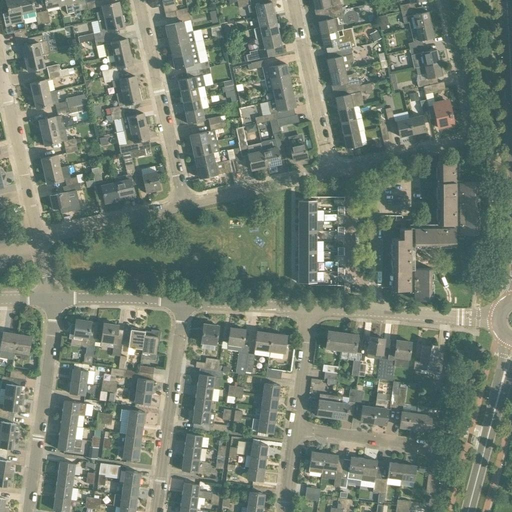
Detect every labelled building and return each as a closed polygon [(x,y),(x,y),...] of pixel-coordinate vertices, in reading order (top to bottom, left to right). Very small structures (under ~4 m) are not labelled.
[(24,22),(22,14),(18,0),(7,0),(6,0),(8,13),(2,14),(7,35),(14,33),(12,25),(24,22)] [(18,0),(22,14),(35,11),(32,0),(18,0)] [(44,0),(46,8),(59,5),(57,0),(44,0)] [(75,17),(81,16),(80,11),(79,5),(78,4),(72,5),(71,0),(57,0),(59,5),(65,4),(67,14),(74,13),(75,17)] [(101,0),(98,1),(97,1),(86,3),(87,9),(99,7),(101,20),(121,15),(118,2),(110,4),(109,0),(101,0)] [(250,4),(249,0),(247,0),(237,2),(238,8),(248,6),(250,13),(255,11),(257,18),(274,14),(272,2),(260,5),(260,2),(250,4)] [(331,0),(329,0),(328,0),(312,0),(315,10),(327,8),(328,14),(342,10),(341,5),(339,0),(331,0)] [(401,12),(415,9),(414,3),(425,1),(424,0),(409,0),(410,4),(400,6),(401,12)] [(163,7),(164,13),(177,10),(175,4),(163,7)] [(166,19),(176,17),(188,14),(187,8),(177,10),(164,13),(166,19)] [(410,29),(410,30),(431,25),(428,12),(416,15),(415,9),(401,12),(402,18),(403,24),(408,23),(410,29)] [(321,35),(340,31),(343,30),(342,24),(335,26),(333,19),(343,16),(342,10),(328,14),(330,19),(318,22),(321,35)] [(47,11),(41,13),(44,24),(50,23),(47,11)] [(37,25),(44,24),(41,13),(35,14),(37,25)] [(165,26),(167,37),(185,33),(183,22),(190,21),(188,14),(176,17),(178,23),(165,26)] [(277,24),(274,14),(257,18),(259,28),(277,24)] [(100,33),(105,32),(124,28),(121,15),(101,20),(98,21),(100,33)] [(253,29),(256,40),(279,35),(277,24),(259,28),(253,29)] [(217,37),(222,36),(220,25),(211,27),(211,32),(216,31),(217,37)] [(431,25),(410,30),(413,43),(408,44),(409,50),(423,47),(422,41),(434,38),(431,25)] [(14,33),(15,39),(27,36),(26,31),(14,33)] [(170,48),(195,42),(193,31),(185,33),(167,37),(170,48)] [(341,36),(340,31),(321,35),(324,48),(335,46),(337,51),(350,48),(349,42),(348,35),(341,36)] [(374,41),(380,38),(377,31),(370,35),(374,41)] [(106,38),(105,32),(100,33),(93,34),(95,40),(106,38)] [(279,35),(256,40),(258,50),(249,52),(250,55),(246,55),(247,62),(275,55),(273,47),(282,46),(279,35)] [(22,46),(25,59),(41,56),(50,54),(47,41),(42,42),(41,36),(27,39),(27,36),(15,39),(17,45),(28,43),(29,45),(22,46)] [(106,57),(114,56),(129,52),(126,39),(107,44),(106,38),(95,40),(96,47),(103,45),(106,57)] [(172,58),(197,53),(195,42),(170,48),(172,58)] [(414,69),(416,68),(439,63),(436,50),(425,52),(423,47),(409,50),(414,69)] [(329,73),(344,70),(349,69),(346,56),(352,54),(350,48),(337,51),(338,57),(326,60),(329,73)] [(132,65),(129,52),(114,56),(115,62),(108,63),(109,70),(102,71),(103,77),(118,74),(117,68),(132,65)] [(200,63),(197,53),(172,58),(175,69),(195,64),(197,71),(209,68),(208,62),(200,63)] [(44,68),(41,56),(25,59),(28,72),(44,68)] [(250,64),(251,64),(252,70),(262,68),(264,67),(263,61),(250,64)] [(442,76),(439,63),(416,68),(417,76),(426,74),(427,79),(416,82),(418,88),(423,87),(438,83),(437,77),(442,76)] [(286,64),(268,68),(270,79),(288,75),(286,64)] [(48,73),(60,71),(58,65),(47,67),(48,73)] [(180,92),(197,88),(205,86),(203,76),(210,74),(209,68),(197,71),(198,76),(177,81),(180,92)] [(48,73),(50,79),(69,75),(67,70),(67,69),(60,71),(48,73)] [(344,70),(329,73),(332,86),(344,83),(345,89),(359,86),(358,80),(347,82),(346,76),(344,70)] [(119,87),(120,93),(138,89),(135,76),(119,80),(118,74),(103,77),(104,84),(112,82),(113,88),(119,87)] [(288,75),(270,79),(272,90),(291,86),(288,75)] [(34,96),(49,93),(46,81),(31,84),(34,96)] [(441,83),(444,83),(443,82),(438,83),(423,87),(425,95),(432,93),(445,90),(443,90),(443,89),(441,83)] [(360,85),(361,92),(372,90),(371,83),(360,85)] [(225,93),(229,92),(234,91),(233,85),(224,87),(225,93)] [(293,97),(291,86),(272,90),(275,101),(293,97)] [(355,94),(360,92),(359,86),(345,89),(346,95),(335,98),(338,111),(353,107),(363,105),(362,99),(356,100),(355,94)] [(197,88),(180,92),(182,103),(200,99),(197,88)] [(138,89),(120,93),(123,106),(110,109),(111,115),(123,112),(127,111),(125,105),(140,102),(138,89)] [(52,106),(52,105),(55,104),(57,111),(68,108),(86,104),(84,94),(66,99),(67,102),(59,104),(56,91),(49,93),(34,96),(36,109),(52,106)] [(200,99),(182,103),(184,113),(202,109),(209,108),(206,97),(200,99)] [(293,97),(275,101),(267,102),(270,115),(262,116),(255,118),(256,124),(269,121),(276,120),(277,120),(295,115),(293,108),(295,107),(293,97)] [(423,113),(428,112),(427,107),(426,100),(420,101),(423,113)] [(446,103),(435,105),(427,107),(428,112),(430,118),(436,116),(438,128),(453,125),(450,112),(448,113),(446,103)] [(353,107),(338,111),(340,123),(356,120),(353,107)] [(62,115),(69,114),(68,108),(57,111),(58,116),(39,120),(42,133),(65,128),(62,115)] [(391,108),(385,109),(388,121),(393,119),(391,108)] [(202,109),(184,113),(187,124),(204,120),(202,109)] [(124,118),(123,112),(111,115),(113,121),(121,119),(123,131),(146,126),(143,114),(124,118)] [(277,120),(278,127),(299,122),(297,115),(295,115),(277,120)] [(209,125),(221,122),(220,116),(208,119),(209,125)] [(421,116),(409,119),(412,134),(425,131),(421,116)] [(412,134),(409,119),(396,122),(399,137),(412,134)] [(277,120),(276,120),(269,121),(273,135),(274,135),(280,133),(278,127),(277,120)] [(343,136),(358,133),(356,120),(340,123),(343,136)] [(225,122),(221,122),(209,125),(210,131),(189,136),(192,147),(217,141),(214,130),(227,127),(225,122)] [(149,139),(146,126),(123,131),(126,144),(119,146),(121,154),(123,154),(130,152),(144,149),(151,148),(149,142),(143,143),(142,140),(149,139)] [(239,143),(246,141),(243,127),(235,129),(239,143)] [(386,127),(380,128),(383,141),(389,140),(386,127)] [(65,148),(76,145),(75,140),(75,139),(68,141),(65,128),(42,133),(44,146),(63,142),(65,148)] [(274,135),(276,142),(261,145),(266,167),(280,164),(276,145),(282,144),(280,133),(274,135)] [(358,133),(343,136),(346,149),(361,146),(358,133)] [(288,140),(289,145),(293,161),(307,158),(302,137),(288,140)] [(219,152),(217,141),(192,147),(194,157),(218,152),(219,152)] [(261,143),(251,145),(253,151),(247,152),(251,170),(266,167),(261,145),(261,143)] [(78,151),(76,145),(65,148),(66,153),(78,151)] [(233,150),(235,159),(235,162),(242,160),(240,154),(239,148),(233,150)] [(144,149),(130,152),(132,158),(146,155),(144,149)] [(115,178),(115,181),(120,200),(134,197),(132,185),(137,184),(132,158),(130,152),(123,154),(127,175),(115,178)] [(218,152),(194,157),(197,168),(220,163),(218,152)] [(44,172),(60,168),(57,155),(41,159),(44,172)] [(229,161),(232,173),(238,172),(235,162),(235,159),(229,161)] [(225,174),(232,173),(229,161),(220,163),(197,168),(199,179),(225,173),(225,174)] [(430,279),(430,274),(432,274),(432,269),(414,269),(414,260),(413,260),(413,259),(414,259),(414,247),(425,247),(425,245),(429,245),(429,247),(439,247),(439,245),(444,245),(444,247),(455,247),(455,235),(477,235),(477,223),(476,223),(476,218),(477,218),(477,203),(476,203),(476,198),(477,198),(477,193),(476,193),(476,188),(477,188),(477,183),(455,182),(455,162),(437,162),(437,173),(438,173),(438,178),(437,178),(437,194),(438,194),(438,199),(437,199),(437,214),(439,214),(439,219),(437,219),(437,224),(425,224),(424,224),(414,224),(415,220),(405,220),(405,224),(387,224),(387,229),(399,229),(399,238),(391,238),(391,244),(393,244),(393,248),(391,248),(391,260),(393,260),(393,265),(391,265),(391,280),(393,280),(393,285),(391,285),(391,290),(413,290),(413,301),(432,301),(432,289),(430,289),(430,284),(432,284),(432,279),(430,279)] [(68,166),(60,168),(44,172),(47,184),(65,180),(66,186),(78,183),(77,178),(70,179),(68,166)] [(160,189),(156,171),(155,166),(141,170),(142,174),(141,174),(144,184),(146,194),(148,193),(148,192),(160,189)] [(95,185),(102,183),(99,167),(91,169),(95,185)] [(120,200),(115,181),(101,185),(105,203),(120,200)] [(52,209),(60,207),(62,212),(79,209),(75,191),(81,189),(79,183),(78,183),(66,186),(63,187),(64,193),(49,196),(52,209)] [(316,200),(298,200),(298,211),(316,211),(316,200)] [(0,242),(10,241),(3,209),(0,210),(0,242)] [(316,211),(298,211),(298,221),(316,221),(316,211)] [(316,221),(298,221),(298,231),(316,231),(316,221)] [(316,231),(298,231),(298,242),(316,242),(316,231)] [(316,242),(298,242),(298,252),(316,252),(316,242)] [(316,252),(298,252),(298,262),(316,262),(316,252)] [(316,262),(298,262),(298,272),(316,272),(316,262)] [(316,272),(298,272),(298,283),(316,283),(316,272)] [(95,338),(88,337),(91,322),(76,320),(75,324),(72,324),(71,325),(69,339),(71,339),(81,340),(80,343),(83,347),(84,347),(86,348),(86,354),(87,354),(85,364),(91,365),(95,338)] [(122,340),(116,339),(118,326),(103,324),(101,341),(114,343),(112,356),(120,357),(120,356),(122,340)] [(216,345),(218,326),(203,324),(201,343),(216,345)] [(128,347),(142,349),(145,331),(145,332),(138,331),(139,329),(131,328),(128,347)] [(230,328),(228,344),(243,346),(245,330),(230,328)] [(145,331),(142,349),(142,353),(156,355),(158,339),(159,340),(161,331),(151,330),(151,332),(145,331)] [(340,351),(343,333),(328,331),(325,348),(340,351)] [(13,355),(17,335),(3,332),(1,342),(0,342),(0,344),(0,349),(0,350),(0,355),(6,357),(6,354),(13,355)] [(257,332),(254,349),(269,351),(271,334),(257,332)] [(357,335),(343,333),(340,351),(355,353),(357,335)] [(284,353),(286,336),(271,334),(269,351),(284,353)] [(31,337),(17,335),(13,355),(17,356),(17,359),(26,361),(31,337)] [(369,337),(367,353),(367,357),(379,359),(381,359),(382,355),(384,339),(369,337)] [(393,366),(407,368),(411,343),(396,341),(393,360),(387,360),(385,374),(392,375),(393,366)] [(436,359),(438,346),(432,345),(432,344),(431,344),(430,347),(422,346),(420,362),(414,361),(413,369),(427,371),(440,373),(442,360),(436,359)] [(462,360),(463,351),(456,350),(455,359),(462,360)] [(245,371),(248,354),(240,352),(237,373),(245,374),(245,371)] [(248,354),(245,371),(252,372),(255,355),(248,354)] [(118,369),(126,371),(127,364),(125,363),(126,357),(120,356),(120,357),(118,369)] [(204,369),(218,371),(219,360),(206,358),(204,369)] [(384,374),(385,374),(387,360),(381,359),(379,359),(377,378),(383,379),(384,374)] [(353,360),(351,376),(358,377),(358,374),(358,370),(360,361),(353,360)] [(337,374),(338,367),(323,365),(322,372),(325,372),(337,374)] [(144,367),(140,366),(139,372),(153,374),(154,368),(144,367)] [(132,377),(138,378),(138,372),(126,371),(118,369),(111,368),(110,375),(131,378),(132,377)] [(72,369),(71,381),(86,383),(88,371),(72,369)] [(199,374),(197,386),(212,389),(214,377),(221,378),(222,371),(218,371),(204,369),(203,375),(199,374)] [(266,369),(265,377),(280,379),(281,371),(266,369)] [(11,370),(9,377),(18,379),(25,380),(26,373),(11,370)] [(324,378),(327,379),(326,384),(335,385),(337,374),(325,372),(324,378)] [(18,379),(9,377),(9,378),(2,377),(0,389),(5,389),(4,397),(23,399),(24,394),(20,394),(21,386),(17,386),(18,379)] [(153,380),(138,378),(136,390),(151,393),(153,380)] [(85,396),(86,383),(71,381),(69,394),(85,396)] [(393,382),(391,395),(390,407),(396,408),(396,405),(399,388),(399,383),(393,382)] [(264,383),(262,395),(278,398),(280,386),(264,383)] [(195,399),(211,401),(212,389),(197,386),(195,399)] [(399,388),(396,405),(403,406),(405,389),(399,388)] [(354,402),(356,390),(356,389),(350,389),(348,401),(354,402)] [(151,393),(136,390),(134,403),(150,405),(151,393)] [(356,390),(354,402),(360,403),(362,391),(356,390)] [(377,393),(375,408),(373,424),(385,425),(388,410),(386,409),(389,394),(377,393)] [(278,398),(262,395),(261,408),(276,410),(278,398)] [(334,396),(333,402),(331,418),(346,420),(348,404),(341,403),(342,397),(334,396)] [(0,434),(18,437),(19,432),(14,431),(15,424),(12,423),(13,418),(13,417),(8,417),(9,411),(17,412),(18,405),(23,405),(23,399),(4,397),(3,404),(0,403),(0,434)] [(209,413),(211,401),(195,399),(194,411),(209,413)] [(316,416),(331,418),(333,402),(318,400),(316,416)] [(62,413),(78,415),(84,416),(86,404),(64,401),(62,413)] [(373,424),(375,408),(362,406),(360,422),(373,424)] [(429,431),(430,426),(436,427),(438,408),(417,406),(416,411),(414,429),(429,431)] [(276,410),(261,408),(259,420),(274,422),(276,410)] [(129,410),(127,422),(143,424),(145,412),(129,410)] [(399,427),(414,429),(416,411),(409,410),(408,412),(401,411),(400,417),(401,417),(399,427)] [(207,425),(209,413),(194,411),(192,423),(207,425)] [(60,425),(76,427),(78,415),(62,413),(60,425)] [(274,422),(259,420),(257,432),(273,434),(274,422)] [(143,424),(127,422),(126,434),(141,437),(143,424)] [(211,423),(211,425),(207,425),(206,430),(210,431),(227,433),(228,426),(213,424),(211,423)] [(59,437),(74,439),(76,427),(60,425),(59,437)] [(0,453),(7,455),(8,449),(12,450),(13,442),(17,443),(18,437),(0,434),(0,453)] [(141,437),(126,434),(124,446),(139,449),(141,437)] [(185,446),(200,448),(202,436),(186,434),(185,446)] [(73,452),(74,439),(59,437),(57,449),(73,452)] [(250,455),(266,458),(267,445),(252,443),(244,442),(243,455),(250,455)] [(138,461),(139,449),(124,446),(122,459),(138,461)] [(183,459),(198,461),(200,448),(185,446),(183,459)] [(89,456),(96,457),(97,449),(90,448),(89,456)] [(225,452),(218,451),(216,463),(223,464),(225,452)] [(324,454),(311,452),(308,472),(322,473),(324,454)] [(7,455),(0,453),(0,473),(13,475),(14,469),(9,469),(10,461),(6,461),(7,455)] [(341,473),(335,473),(338,455),(324,454),(322,473),(321,477),(334,479),(333,486),(340,487),(341,473)] [(248,468),(264,470),(266,458),(250,455),(248,468)] [(347,478),(360,480),(363,459),(350,457),(349,463),(343,462),(341,473),(340,487),(345,488),(347,478)] [(197,473),(198,461),(183,459),(181,471),(197,473)] [(377,461),(363,459),(360,480),(368,481),(367,484),(369,486),(373,487),(372,492),(379,493),(381,479),(382,468),(376,467),(377,461)] [(59,462),(58,474),(73,476),(75,464),(59,462)] [(389,462),(387,478),(400,479),(402,464),(389,462)] [(98,479),(105,480),(106,477),(118,478),(119,466),(100,463),(99,474),(98,479)] [(414,481),(416,466),(402,464),(400,479),(414,481)] [(264,470),(248,468),(247,480),(262,482),(264,470)] [(125,471),(123,483),(139,485),(140,473),(125,471)] [(0,486),(7,487),(8,480),(12,480),(13,475),(0,473),(0,486)] [(56,486),(72,488),(73,476),(58,474),(56,486)] [(381,479),(379,493),(377,502),(383,503),(387,479),(381,479)] [(139,485),(123,483),(121,495),(137,497),(139,485)] [(198,497),(211,499),(218,500),(219,495),(205,493),(205,492),(199,491),(199,485),(184,483),(182,495),(198,497)] [(54,498),(70,500),(72,488),(56,486),(54,498)] [(305,494),(319,496),(320,489),(306,487),(305,494)] [(249,492),(247,504),(263,506),(264,494),(249,492)] [(137,497),(121,495),(114,494),(113,506),(120,507),(135,509),(137,497)] [(198,497),(182,495),(180,507),(196,509),(198,497)] [(0,511),(6,511),(7,511),(8,507),(4,506),(5,499),(0,498),(0,511)] [(65,511),(68,511),(70,500),(54,498),(53,510),(65,511)] [(396,506),(410,508),(411,502),(397,500),(396,506)]
